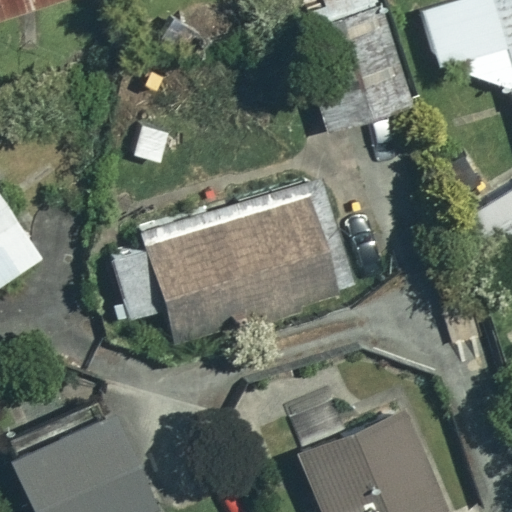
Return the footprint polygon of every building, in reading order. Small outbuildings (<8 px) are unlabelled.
[(0,0),(0,16),(49,0),(0,0)] [(511,0),(451,0),(418,11),(429,70),(461,76),(498,96),(511,110),(511,0)] [(295,32),(325,130),(411,104),(382,6),(295,32)] [(511,249),(511,186),(457,216),(484,265),(511,249)] [(344,293),(313,195),(111,259),(129,315),(162,304),(173,338),(260,311),(262,319),(344,293)] [(0,283),(39,256),(0,201),(0,283)] [(446,511),(401,409),(295,456),(319,511),(446,511)] [(151,511),(106,413),(6,458),(30,511),(151,511)]
